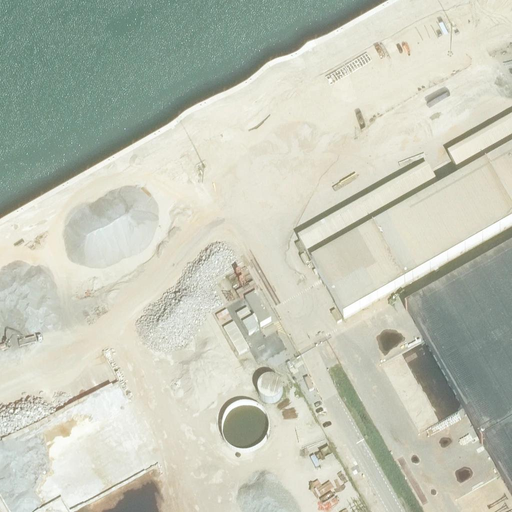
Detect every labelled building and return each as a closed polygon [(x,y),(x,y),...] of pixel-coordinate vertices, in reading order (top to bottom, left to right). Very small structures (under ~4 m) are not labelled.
[(233,103),(219,110),(224,120),(238,113),(233,103)] [(455,163),(511,135),(511,112),(446,144),(455,163)] [(210,133),(220,128),(214,118),(205,123),(210,133)] [(185,131),(181,133),(185,144),(190,142),(185,131)] [(343,321),(511,225),(511,151),(312,264),(343,321)] [(139,207),(141,213),(154,209),(152,202),(139,207)] [(137,208),(126,213),(129,219),(140,214),(137,208)] [(158,218),(154,211),(144,218),(148,225),(158,218)] [(298,250),(303,258),(306,256),(302,248),(298,250)] [(511,496),(511,248),(406,308),(511,496)] [(135,273),(140,278),(148,270),(143,265),(135,273)] [(150,269),(142,279),(147,283),(155,274),(150,269)] [(244,295),(258,324),(277,315),(263,286),(244,295)] [(331,314),(337,324),(341,322),(336,311),(331,314)] [(264,347),(282,340),(278,328),(259,334),(264,347)] [(284,389),(294,384),(288,372),(278,378),(284,389)] [(269,404),(270,404),(271,404),(273,404),(274,403),(275,403),(276,402),(277,401),(278,401),(279,400),(280,399),(280,398),(281,396),(282,395),(282,394),(282,393),(282,392),(282,391),(282,390),(282,389),(282,388),(281,386),(280,385),(279,384),(279,383),(278,382),(277,381),(276,381),(274,380),(272,379),(271,379),(269,379),(268,379),(266,380),(265,380),(264,381),(262,382),(261,383),(260,384),(260,385),(259,385),(258,387),(258,389),(258,390),(257,391),(258,392),(258,393),(258,394),(258,395),(259,397),(260,398),(260,399),(261,400),(262,401),(263,402),(264,403),(265,403),(267,404),(269,404)]
